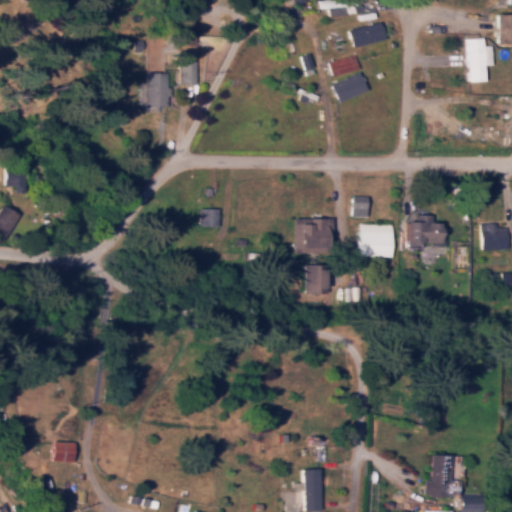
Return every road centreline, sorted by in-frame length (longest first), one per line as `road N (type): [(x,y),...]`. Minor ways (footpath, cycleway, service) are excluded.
road 1 (residential): [(0,248),(96,255),(176,159),(436,165)]
road 2 (residential): [(353,511),(363,411),(362,357),(353,344),(152,298),(120,281),(96,255)]
road 3 (residential): [(176,159),(246,32),(365,17),(411,0)]
road 4 (residential): [(96,255),(107,299),(87,481)]
